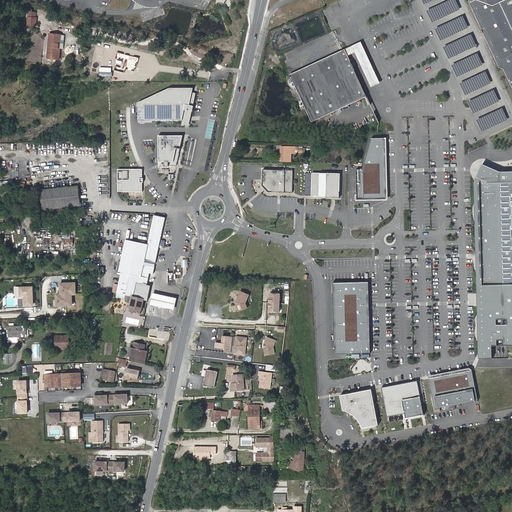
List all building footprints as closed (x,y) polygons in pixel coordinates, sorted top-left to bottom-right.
[(511,0),(470,0),(469,1),(485,36),(500,67),(504,69),(511,85),(511,0)] [(36,26),(36,18),(35,18),(35,13),(31,12),(29,12),(27,25),(36,26)] [(60,49),(61,35),(50,34),(47,58),(59,59),(60,49)] [(345,49),(348,55),(354,53),(355,52),(371,87),(380,83),(361,42),(351,47),(345,49)] [(345,49),(298,71),(290,75),(312,122),(367,96),(361,83),(348,55),(345,49)] [(193,88),(170,88),(138,103),(138,123),(152,123),(152,121),(183,120),(181,126),(189,126),(190,119),(192,111),(193,112),(194,106),(190,105),(192,96),(193,88)] [(164,136),(159,136),(159,162),(160,162),(161,162),(161,166),(163,166),(165,166),(169,166),(177,166),(180,152),(183,136),(167,136),(164,136)] [(386,171),(385,138),(371,138),(363,170),(356,170),(357,200),(383,199),(387,199),(386,177),(386,173),(386,171)] [(146,155),(153,153),(150,144),(143,146),(146,155)] [(291,162),(291,153),(295,153),(296,147),(282,147),(282,161),(291,162)] [(511,171),(500,172),(482,164),(479,173),(475,182),(479,184),(478,187),(481,286),(486,286),(486,293),(492,293),(492,300),(493,305),(482,306),(483,359),(492,359),(492,346),(507,346),(511,345),(511,171)] [(143,178),(143,169),(119,169),(118,191),(128,192),(143,192),(143,183),(144,183),(144,180),(144,178),(143,178)] [(293,170),(263,170),(263,186),(268,192),(279,192),(293,193),(293,170)] [(326,197),(326,198),(329,198),(329,197),(333,197),(337,197),(337,198),(340,198),(340,174),(312,173),(311,196),(326,197)] [(159,177),(167,187),(171,184),(168,180),(169,180),(164,174),(159,177)] [(479,184),(475,182),(475,183),(479,359),(483,359),(482,306),(493,305),(492,300),(492,293),(486,293),(486,286),(481,286),(478,187),(479,184)] [(81,206),(78,186),(40,190),(42,210),(81,206)] [(143,200),(143,192),(128,192),(128,200),(143,200)] [(144,265),(145,260),(156,262),(158,255),(159,247),(161,240),(162,236),(163,228),(165,222),(166,217),(154,215),(148,244),(126,239),(119,272),(121,272),(116,297),(124,299),(125,295),(131,297),(144,300),(148,301),(150,292),(151,286),(147,285),(150,276),(150,273),(153,274),(154,270),(155,267),(144,265)] [(188,268),(188,260),(180,260),(180,257),(167,270),(167,282),(168,282),(168,286),(183,287),(184,276),(186,274),(186,268),(188,268)] [(76,282),(59,283),(59,294),(55,294),(55,307),(73,306),(72,295),(77,295),(76,282)] [(333,283),(335,354),(371,353),(370,319),(370,315),(369,282),(333,283)] [(36,287),(19,287),(19,297),(24,297),(23,307),(35,307),(36,287)] [(247,308),(245,303),(249,295),(241,291),(236,302),(236,303),(239,311),(247,308)] [(175,311),(177,299),(153,293),(150,305),(175,311)] [(271,312),(279,312),(280,294),(272,293),(272,297),(270,297),(269,308),(271,308),(271,312)] [(142,311),(144,300),(131,297),(129,308),(142,311)] [(27,336),(27,326),(7,327),(8,337),(27,336)] [(65,349),(65,336),(56,336),(56,349),(65,349)] [(245,356),(247,338),(233,336),(233,337),(222,336),(221,342),(215,342),(214,349),(224,350),(223,353),(245,356)] [(276,341),(267,337),(264,344),(265,344),(265,348),(264,348),(265,355),(274,354),(273,347),(276,341)] [(145,364),(148,351),(144,350),(145,345),(135,343),(133,348),(132,356),(128,355),(127,360),(128,360),(131,361),(141,363),(145,364)] [(198,344),(197,350),(205,352),(206,345),(198,344)] [(126,367),(128,360),(127,360),(119,358),(117,365),(126,367)] [(138,376),(141,363),(131,361),(129,368),(128,374),(138,376)] [(113,382),(115,372),(104,370),(103,373),(106,374),(106,378),(105,380),(113,382)] [(218,372),(207,370),(205,380),(203,386),(215,388),(218,372)] [(435,377),(429,378),(435,409),(478,400),(472,370),(462,372),(450,374),(435,377)] [(259,371),(258,376),(259,376),(259,381),(260,381),(259,388),(270,389),(272,373),(259,371)] [(81,386),(81,373),(47,374),(47,387),(81,386)] [(244,392),(243,376),(233,377),(232,381),(232,385),(231,385),(231,389),(231,393),(244,392)] [(27,397),(27,381),(18,381),(19,397),(22,397),(27,397)] [(390,386),(381,387),(387,417),(405,413),(406,418),(422,415),(424,415),(418,381),(408,382),(390,386)] [(354,392),(340,395),(343,411),(347,412),(349,413),(351,414),(352,414),(353,416),(356,418),(358,420),(360,423),(362,426),(362,428),(378,425),(371,389),(354,392)] [(95,396),(95,405),(127,403),(127,394),(95,396)] [(28,413),(27,397),(22,397),(19,397),(19,413),(28,413)] [(277,410),(276,402),(265,403),(265,411),(271,410),(277,410)] [(260,421),(260,405),(249,405),(249,419),(250,419),(251,428),(260,428),(260,421)] [(227,416),(227,412),(213,410),(212,420),(220,421),(220,416),(227,416)] [(80,421),(80,412),(64,413),(64,414),(64,422),(80,421)] [(64,414),(64,413),(48,414),(48,422),(64,422),(64,414)] [(103,442),(103,421),(92,421),(92,432),(94,432),(94,442),(103,442)] [(119,424),(119,442),(128,442),(128,431),(130,431),(130,424),(119,424)] [(292,443),(293,429),(281,429),(281,442),(292,443)] [(274,460),(274,436),(272,436),(272,438),(261,438),(261,446),(268,446),(269,452),(257,453),(257,461),(274,460)] [(216,447),(193,447),(193,460),(210,460),(210,455),(216,455),(216,447)] [(235,467),(235,451),(227,451),(227,459),(227,465),(227,467),(235,467)] [(303,471),(305,452),(294,451),(294,461),(291,461),(290,470),(303,471)] [(124,463),(95,462),(95,471),(124,472),(124,463)] [(285,502),(285,494),(280,494),(273,494),(273,502),(285,502)]
